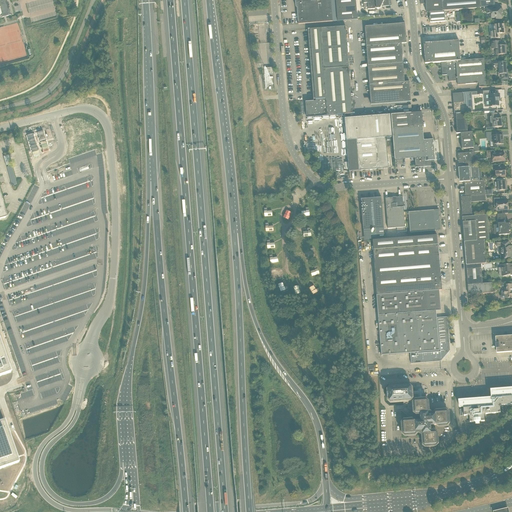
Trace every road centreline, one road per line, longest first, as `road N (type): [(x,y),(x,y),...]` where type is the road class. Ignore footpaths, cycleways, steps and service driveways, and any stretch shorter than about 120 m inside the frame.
road 1 (motorway): [(170,0),(210,511)]
road 2 (motorway): [(224,511),(184,0)]
road 3 (track): [(238,0),(257,107),(246,121),(258,287),(268,323),(296,367)]
road 4 (trunk): [(153,181),(185,511)]
road 5 (trunk): [(249,511),(232,208)]
road 6 (trunk): [(325,484),(311,408),(252,316),(232,208)]
road 7 (track): [(511,418),(469,446),(356,469),(323,390),(296,367)]
road 8 (trunk): [(153,181),(125,385),(128,462)]
road 9 (trunk): [(105,135),(113,279),(106,336),(80,403)]
road 10 (unclassified): [(336,187),(309,175),(285,132),(274,0)]
road 11 (trunk): [(232,208),(208,0)]
road 12 (trunk): [(128,462),(97,502),(64,502),(50,491),(43,457),(80,403)]
road 13 (trunk): [(80,403),(38,451),(37,484),(61,507),(125,510)]
road 14 (tertiary): [(450,178),(443,116),(417,70),(410,0)]
road 15 (trunk): [(145,0),(153,181)]
road 16 (primary): [(511,466),(441,495),(357,505)]
road 17 (tertiary): [(0,108),(36,94),(63,70),(89,0)]
road 18 (tertiary): [(462,325),(450,178)]
road 19 (trunk): [(187,511),(296,503),(325,484)]
